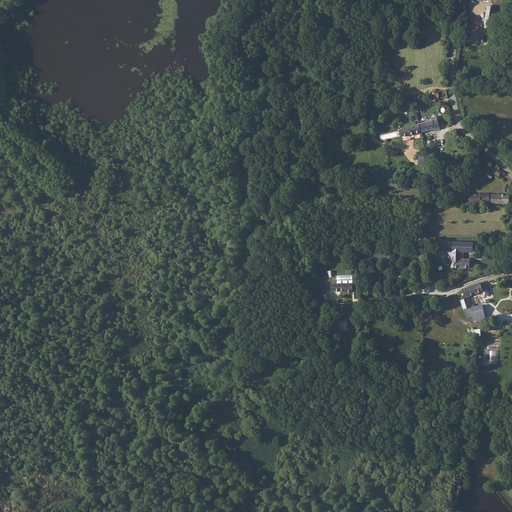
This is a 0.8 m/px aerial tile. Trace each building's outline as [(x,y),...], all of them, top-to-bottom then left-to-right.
[(487,4),(485,23),(494,23),(496,5),(487,4)] [(480,44),(480,34),(475,34),(475,36),(468,36),(468,44),(480,44)] [(447,97),(446,89),(436,90),(436,97),(447,97)] [(419,122),(408,126),(411,135),(413,135),(415,140),(426,136),(424,131),(435,128),(436,130),(440,129),(436,115),(432,116),(433,119),(419,123),(419,122)] [(432,162),(435,162),(435,158),(437,158),(437,153),(425,152),(425,160),(432,160),(432,162)] [(499,176),(500,173),(501,172),(497,170),(492,167),(489,171),(499,176)] [(469,197),(469,204),(490,203),(490,196),(482,196),(482,193),(477,193),(478,196),(469,197)] [(492,204),(510,203),(510,196),(492,197),(492,203),(492,204)] [(375,248),(374,259),(391,261),(393,249),(375,248)] [(454,259),(450,258),(450,261),(450,267),(454,267),(454,272),(473,272),(473,271),(476,271),(477,268),(477,263),(475,263),(475,259),(467,259),(467,256),(455,256),(455,259),(454,259)] [(489,289),(487,281),(463,289),(466,297),(467,296),(483,291),(485,296),(490,294),(488,289),(489,289)] [(341,292),(345,291),(345,293),(353,293),(353,296),(355,296),(355,299),(356,299),(358,299),(358,291),(357,291),(357,290),(357,285),(354,285),(354,283),(344,284),(341,284),(332,285),(332,292),(341,292)] [(448,283),(440,285),(442,291),(448,290),(448,283)] [(472,309),(467,296),(466,297),(460,299),(464,310),(472,309)] [(349,316),(340,316),(340,330),(348,330),(349,316)] [(481,329),(474,329),(474,337),(482,337),(481,329)] [(490,350),(489,378),(497,378),(498,350),(490,350)]
